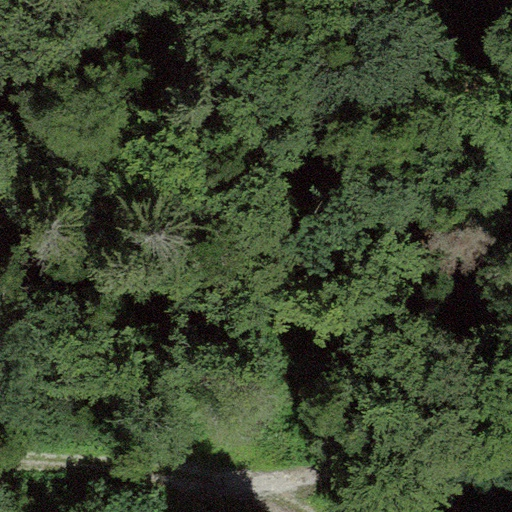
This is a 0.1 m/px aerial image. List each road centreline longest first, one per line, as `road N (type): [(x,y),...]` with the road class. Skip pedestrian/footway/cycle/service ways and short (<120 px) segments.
road 1 (track): [(0,455),(64,457),(282,511)]
road 2 (track): [(511,425),(377,511)]
